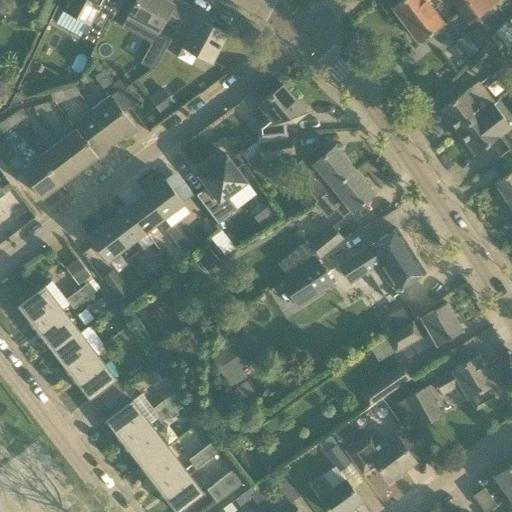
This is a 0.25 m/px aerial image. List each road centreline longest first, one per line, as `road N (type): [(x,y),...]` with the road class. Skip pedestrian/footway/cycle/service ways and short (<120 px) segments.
road 1 (residential): [(0,267),(307,32)]
road 2 (residential): [(511,314),(394,128),(307,32)]
road 3 (residential): [(120,511),(0,354)]
road 4 (residential): [(409,511),(511,437)]
